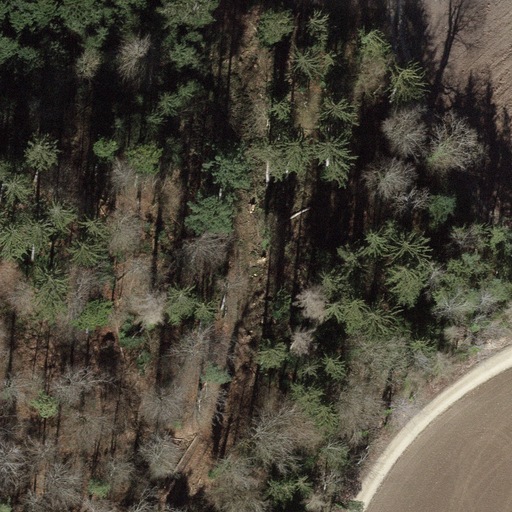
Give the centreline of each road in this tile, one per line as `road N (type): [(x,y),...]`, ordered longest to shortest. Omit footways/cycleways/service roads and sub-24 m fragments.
road 1 (track): [(181,511),(236,387),(243,263),(232,134),(246,60),(282,0)]
road 2 (track): [(393,0),(397,68),(467,203),(511,248)]
road 3 (track): [(511,362),(424,416),(363,511)]
